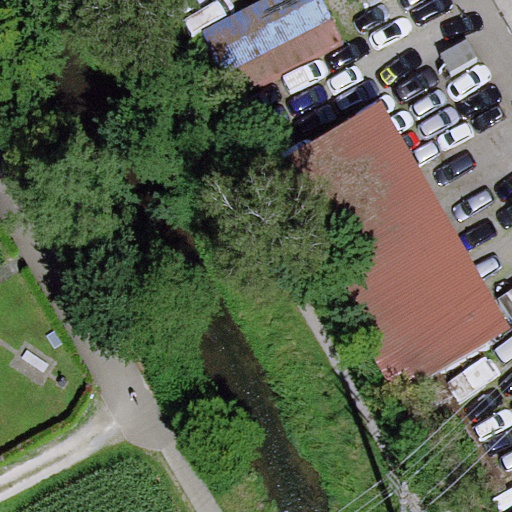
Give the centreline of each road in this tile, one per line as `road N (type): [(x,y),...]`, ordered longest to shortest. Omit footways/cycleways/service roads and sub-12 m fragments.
road 1 (residential): [(0,161),(143,404)]
road 2 (track): [(143,404),(204,511)]
